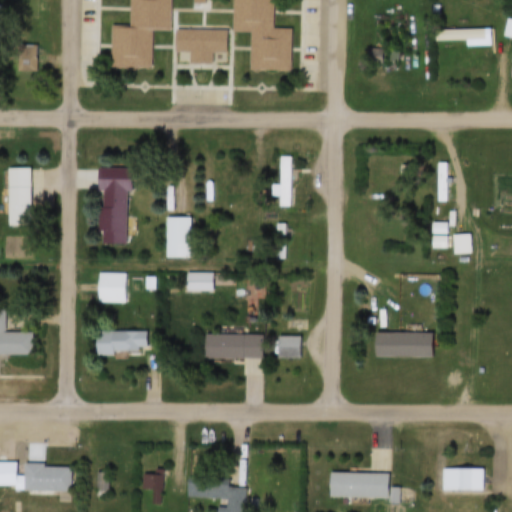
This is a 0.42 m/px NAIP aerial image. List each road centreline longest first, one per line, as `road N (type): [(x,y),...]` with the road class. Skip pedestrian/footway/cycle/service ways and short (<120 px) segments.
road 1 (residential): [(511,118),(0,114)]
road 2 (residential): [(511,410),(0,407)]
road 3 (residential): [(333,408),(340,0)]
road 4 (residential): [(70,408),(71,0)]
